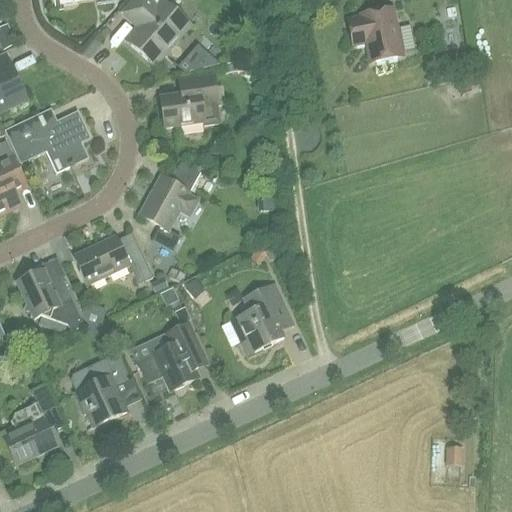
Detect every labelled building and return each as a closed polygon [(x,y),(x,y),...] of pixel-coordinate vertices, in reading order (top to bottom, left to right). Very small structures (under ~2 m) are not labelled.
[(154,67),(190,26),(170,9),(173,6),(181,3),(179,0),(134,0),(122,15),(139,30),(127,44),(154,67)] [(400,58),(391,12),(392,12),(392,11),(361,17),(362,19),(348,22),(353,48),(367,45),(370,47),(369,49),(372,63),(371,64),(371,65),(401,59),(401,58),(400,58)] [(220,66),(198,47),(177,70),(184,75),(219,67),(220,66)] [(0,111),(25,100),(6,57),(0,60),(0,111)] [(219,107),(219,106),(225,106),(222,88),(216,89),(214,77),(178,83),(180,96),(160,99),(165,130),(203,125),(204,127),(218,125),(216,108),(219,107)] [(57,124),(51,111),(33,120),(5,133),(21,166),(47,154),(57,176),(89,161),(81,145),(91,141),(78,114),(57,124)] [(20,174),(6,145),(0,147),(0,217),(21,208),(17,199),(29,192),(20,174)] [(188,198),(200,175),(181,165),(170,184),(161,179),(140,218),(160,229),(152,243),(173,254),(181,239),(169,232),(180,213),(189,218),(197,203),(188,198)] [(137,247),(132,235),(118,242),(116,237),(73,257),(88,288),(130,268),(139,287),(153,280),(137,247)] [(53,285),(48,283),(43,273),(18,285),(35,321),(41,318),(68,327),(71,334),(85,328),(62,280),(53,285)] [(247,358),(284,341),(280,334),(294,328),(274,287),(244,301),(250,314),(231,323),(247,358)] [(0,365),(0,366),(15,358),(8,345),(0,326),(0,365)] [(199,380),(195,373),(208,367),(189,326),(166,337),(171,348),(137,365),(147,386),(163,379),(171,394),(199,380)] [(128,383),(117,358),(90,371),(72,379),(71,382),(75,392),(79,393),(74,395),(84,416),(90,413),(97,428),(128,414),(125,410),(142,402),(132,381),(128,383)] [(18,467),(57,449),(51,434),(65,428),(46,388),(32,394),(37,405),(13,416),(10,424),(12,429),(0,434),(0,453),(6,467),(15,462),(18,467)] [(462,451),(445,450),(444,468),(461,469),(462,451)]
